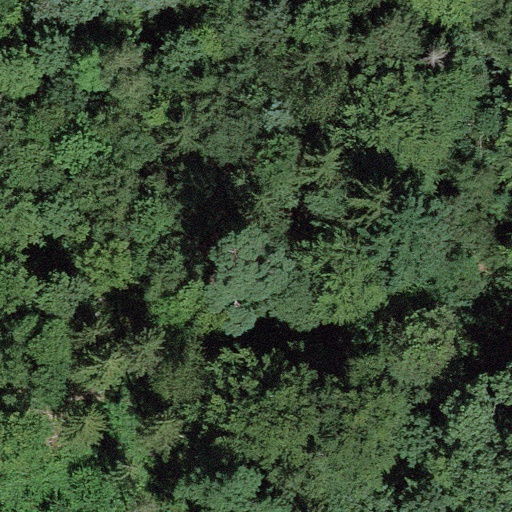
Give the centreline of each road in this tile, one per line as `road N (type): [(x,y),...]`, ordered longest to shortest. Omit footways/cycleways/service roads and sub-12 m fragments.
road 1 (track): [(511,397),(484,403),(269,366),(0,250)]
road 2 (track): [(218,0),(177,16),(0,42)]
